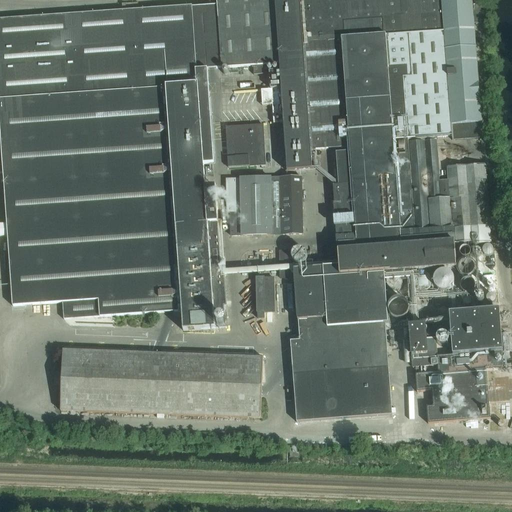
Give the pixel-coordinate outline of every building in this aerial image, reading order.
[(216,0),(218,12),(201,13),(193,13),(192,7),(0,20),(0,121),(2,144),(2,145),(4,174),(4,175),(7,225),(8,238),(13,307),(63,304),(64,321),(100,318),(161,314),(182,312),(183,332),(215,329),(214,317),(225,316),(218,224),(216,188),(205,189),(204,166),(214,165),(208,70),(220,69),(253,67),(254,76),(270,75),(271,90),(261,91),(262,107),(272,106),(274,125),(284,124),(287,165),(287,172),(312,171),(311,151),(348,148),(348,138),(349,137),(350,149),(334,151),(337,186),(333,187),(335,207),(335,212),(335,213),(336,217),(335,217),(335,218),(336,218),(336,223),(337,234),(337,238),(337,242),(338,258),(339,267),(323,268),(313,269),(313,261),(304,262),(305,269),(294,270),(294,271),(298,321),(300,342),(290,342),(296,423),(392,416),(385,325),(388,324),(384,273),(456,268),(454,244),(474,243),(474,245),(481,245),(491,244),(490,229),(485,165),(484,165),(484,166),(475,166),(473,166),(467,167),(466,167),(448,168),(447,168),(448,182),(439,183),(436,138),(452,137),(453,141),(483,139),(483,135),(474,24),(482,23),(480,0),(216,0)] [(266,166),(263,126),(226,128),(229,169),(266,166)] [(303,235),(302,178),(226,180),(227,215),(230,215),(231,215),(231,236),(231,237),(303,235)] [(0,238),(8,238),(7,225),(0,225),(0,238)] [(279,251),(280,279),(291,279),(290,251),(279,251)] [(449,287),(458,286),(457,278),(448,279),(449,287)] [(274,279),(256,279),(256,280),(257,280),(257,313),(257,314),(258,314),(258,320),(264,320),(264,314),(274,313),(273,280),(274,280),(274,279)] [(504,370),(503,352),(500,311),(450,315),(453,356),(437,357),(436,339),(426,340),(425,326),(410,327),(412,362),(413,364),(412,364),(413,367),(413,368),(416,368),(417,376),(416,376),(417,393),(432,392),(433,407),(426,408),(428,425),(490,420),(486,371),(504,370)] [(260,419),(263,359),(63,351),(60,412),(260,419)]
